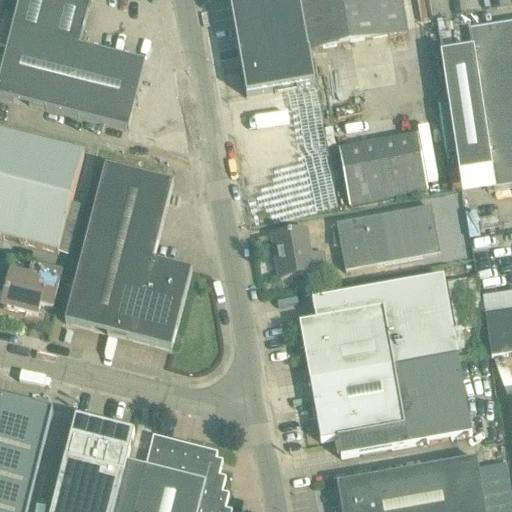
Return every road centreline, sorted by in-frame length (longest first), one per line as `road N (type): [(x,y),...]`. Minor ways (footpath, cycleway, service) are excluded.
road 1 (unclassified): [(258,395),(182,0)]
road 2 (unclassified): [(258,395),(228,406),(0,352)]
